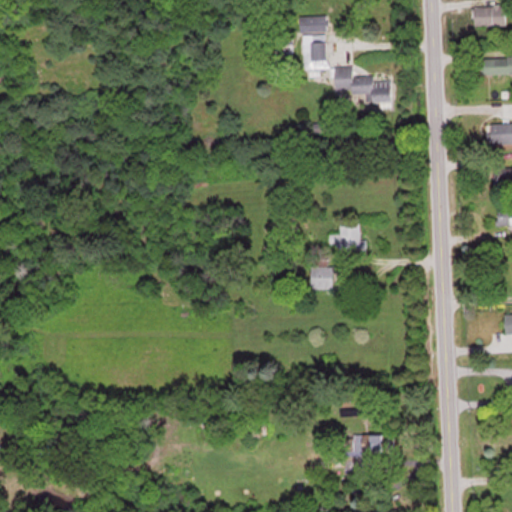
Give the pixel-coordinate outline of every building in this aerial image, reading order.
[(507,5),(475,5),(475,25),(507,25),(507,5)] [(330,15),(302,15),(302,32),(330,32),(330,15)] [(304,34),(305,68),(328,67),(327,34),(304,34)] [(483,74),(511,73),(511,56),(483,57),(483,74)] [(337,66),(337,91),(368,91),(368,100),(394,99),(393,77),(354,78),(354,66),(337,66)] [(489,140),(511,140),(511,120),(489,121),(489,140)] [(511,189),(511,165),(497,165),(497,190),(511,189)] [(511,207),(498,208),(498,227),(511,226),(511,207)] [(361,238),(361,221),(340,221),(340,248),(368,248),(368,238),(361,238)] [(313,287),(335,287),(335,264),(327,264),(327,256),(313,256),(313,287)] [(395,434),(332,434),(332,456),(395,455),(395,434)]
